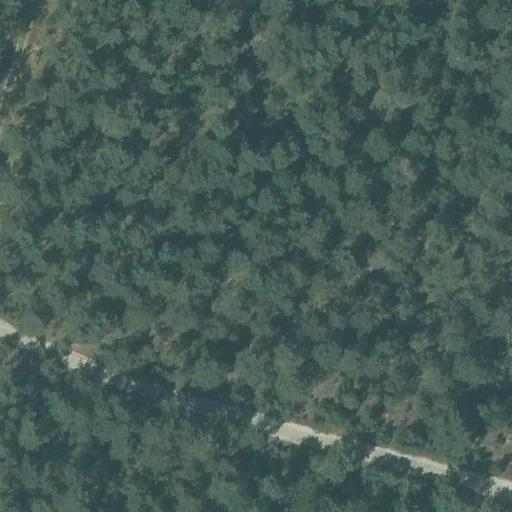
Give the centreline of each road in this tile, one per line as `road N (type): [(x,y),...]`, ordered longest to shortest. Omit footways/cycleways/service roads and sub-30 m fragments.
road 1 (track): [(0,335),(323,450),(511,495)]
road 2 (track): [(36,0),(0,131)]
